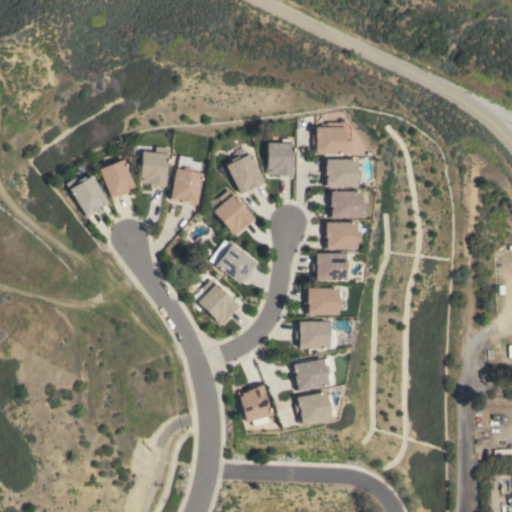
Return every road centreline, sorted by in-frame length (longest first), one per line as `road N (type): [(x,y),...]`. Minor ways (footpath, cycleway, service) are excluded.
road 1 (residential): [(196,511),(210,453),(206,388),(190,341),(130,238)]
road 2 (residential): [(511,142),(441,87),(260,0)]
road 3 (residential): [(200,365),(252,341),(272,315),(289,223)]
road 4 (residential): [(484,335),(468,384),(467,511)]
